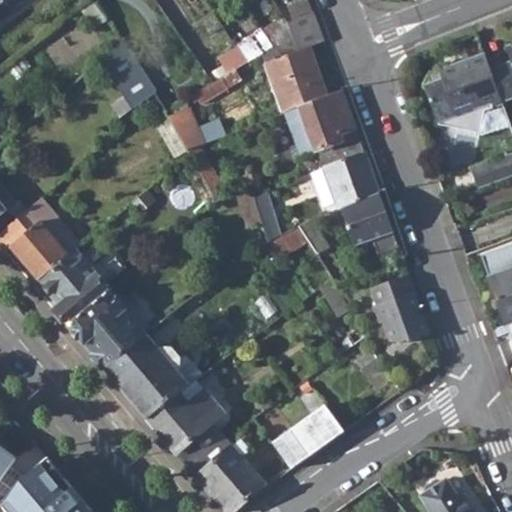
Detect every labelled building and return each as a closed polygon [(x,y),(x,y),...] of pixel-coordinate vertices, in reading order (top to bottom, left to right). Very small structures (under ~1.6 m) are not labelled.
[(286,20),(298,49),(310,45),(324,40),(313,11),(286,20)] [(258,34),(221,55),(230,72),(268,50),(258,34)] [(262,55),(283,113),(286,112),(329,95),(310,45),(298,49),(273,49),(262,55)] [(511,63),(490,71),(503,104),(511,100),(511,47),(507,49),(511,62),(511,63)] [(484,52),(431,70),(424,87),(437,122),(457,116),(462,127),(494,115),(492,108),(503,104),(490,71),(484,52)] [(198,98),(201,104),(227,88),(222,79),(191,97),(193,100),(198,98)] [(318,149),(325,170),(365,154),(342,90),(329,95),(286,112),(301,155),(318,149)] [(112,104),(120,116),(133,108),(124,96),(112,104)] [(171,119),(188,150),(202,144),(229,134),(220,117),(201,126),(187,100),(167,112),(171,119)] [(188,150),(171,119),(159,126),(176,157),(188,150)] [(188,150),(217,204),(230,198),(202,144),(188,150)] [(511,152),(469,168),(477,190),(511,177),(511,152)] [(325,170),(338,207),(341,206),(379,192),(365,154),(325,170)] [(0,216),(7,210),(18,202),(0,181),(0,174),(1,173),(0,171),(0,216)] [(239,180),(244,191),(252,188),(257,186),(251,175),(239,180)] [(379,192),(341,206),(355,245),(373,239),(378,253),(398,246),(379,192)] [(0,234),(0,245),(6,252),(11,248),(54,210),(43,198),(0,234)] [(11,248),(39,280),(75,250),(83,244),(54,210),(11,248)] [(296,222),(316,253),(329,246),(311,217),(296,222)] [(111,293),(75,250),(39,280),(60,305),(55,310),(69,327),(111,293)] [(511,257),(509,250),(483,259),(511,340),(511,257)] [(430,335),(409,276),(372,288),(378,305),(374,306),(381,325),(384,324),(388,339),(398,344),(409,340),(409,342),(430,335)] [(85,345),(107,371),(129,352),(148,336),(111,293),(69,327),(85,345)] [(107,371),(108,372),(149,337),(148,336),(129,352),(107,371)] [(156,347),(149,337),(108,372),(147,419),(156,412),(191,386),(180,373),(181,359),(171,348),(156,347)] [(365,360),(380,380),(389,374),(372,348),(366,352),(369,358),(365,360)] [(187,354),(181,359),(180,373),(191,386),(196,381),(204,375),(187,354)] [(147,419),(187,466),(225,438),(212,424),(224,414),(196,381),(191,386),(156,412),(147,419)] [(329,402),(275,440),(295,468),(349,430),(329,402)] [(187,466),(226,511),(232,511),(265,483),(242,458),(250,452),(240,441),(232,448),(225,438),(187,466)] [(0,482),(11,468),(17,460),(0,448),(0,482)] [(92,511),(49,460),(26,479),(22,483),(5,506),(0,511),(92,511)] [(0,482),(0,502),(5,506),(22,483),(26,479),(11,468),(0,482)] [(422,490),(418,492),(431,511),(475,511),(464,495),(460,498),(457,494),(445,475),(441,478),(435,476),(423,484),(422,490)]
